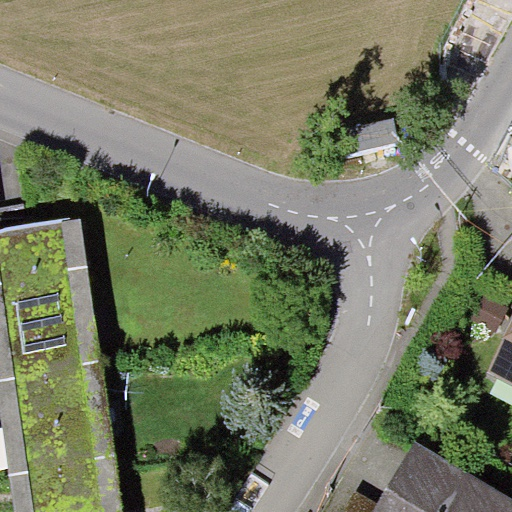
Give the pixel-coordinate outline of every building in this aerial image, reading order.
[(0,235),(0,384),(103,368),(81,224),(0,235)] [(511,330),(488,376),(511,388),(511,330)] [(103,368),(0,384),(13,477),(116,462),(103,368)] [(511,511),(511,504),(414,446),(374,511),(511,511)] [(123,511),(116,462),(13,477),(18,511),(123,511)]
